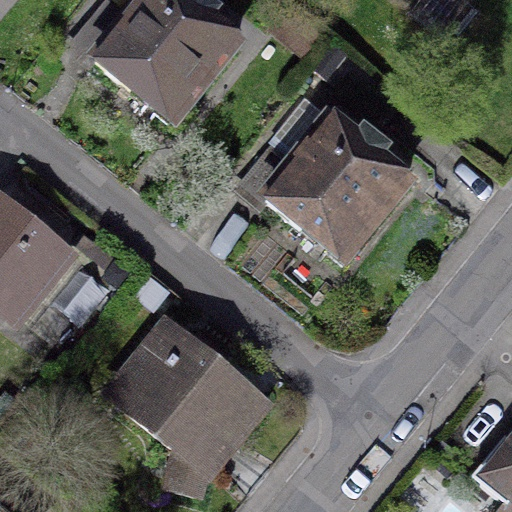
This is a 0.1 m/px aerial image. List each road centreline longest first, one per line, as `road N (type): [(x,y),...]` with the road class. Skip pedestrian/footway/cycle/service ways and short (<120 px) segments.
road 1 (residential): [(381,422),(0,110)]
road 2 (residential): [(381,422),(511,257)]
